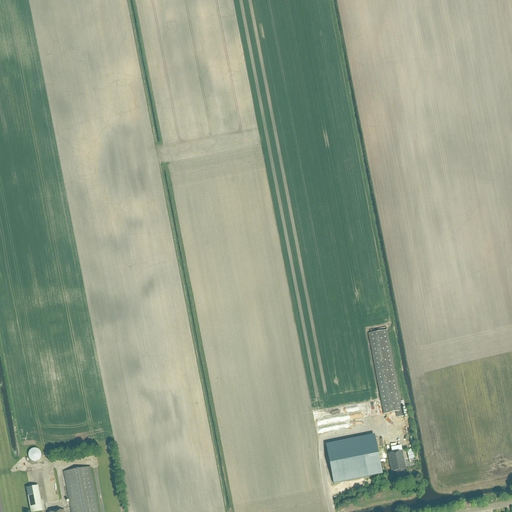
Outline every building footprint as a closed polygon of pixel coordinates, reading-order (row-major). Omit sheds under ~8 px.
[(403,417),(387,331),(369,334),(384,414),(396,412),(397,418),(403,417)] [(376,441),(327,451),(333,484),(383,474),(376,441)] [(34,462),(35,462),(36,462),(37,462),(37,461),(38,461),(39,460),(40,459),(41,458),(41,457),(41,456),(41,455),(41,454),(41,453),(40,452),(40,451),(39,451),(38,450),(37,449),(36,449),(35,449),(34,449),(33,449),(32,449),(31,450),(30,451),(29,452),(29,453),(29,454),(28,454),(28,456),(29,457),(29,458),(29,459),(30,459),(30,460),(31,460),(31,461),(32,461),(33,461),(33,462),(34,462)] [(407,479),(405,470),(406,470),(402,451),(387,454),(391,473),(396,472),(398,480),(403,479),(403,480),(405,480),(406,479),(407,479)] [(98,511),(90,467),(64,472),(71,511),(64,511),(57,511),(98,511)] [(30,511),(36,511),(43,511),(39,486),(27,488),(30,511)]
